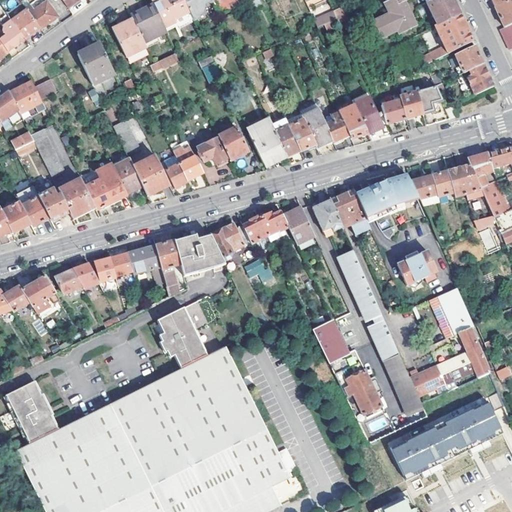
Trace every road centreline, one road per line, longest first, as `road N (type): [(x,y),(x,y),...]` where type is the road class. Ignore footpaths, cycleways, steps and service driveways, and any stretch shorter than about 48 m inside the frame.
road 1 (residential): [(0,261),(511,120)]
road 2 (residential): [(0,80),(109,0)]
